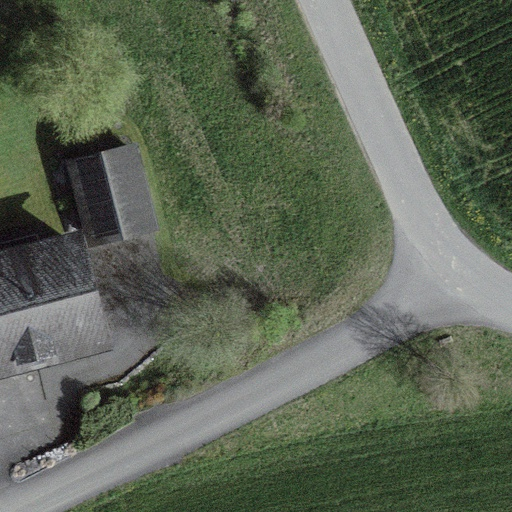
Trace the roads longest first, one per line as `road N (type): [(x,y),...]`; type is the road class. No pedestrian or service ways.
road 1 (residential): [(445,286),(12,511)]
road 2 (unclassified): [(445,286),(323,0)]
